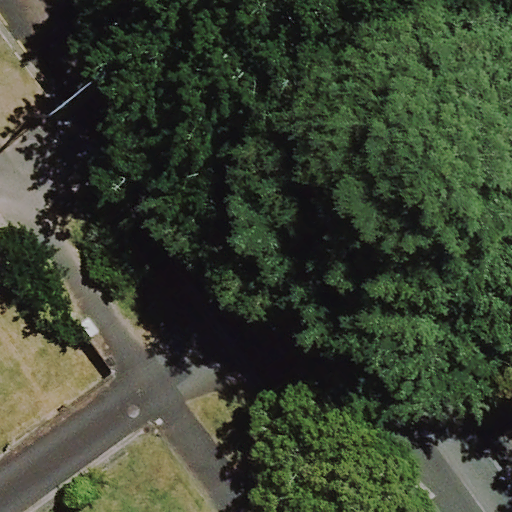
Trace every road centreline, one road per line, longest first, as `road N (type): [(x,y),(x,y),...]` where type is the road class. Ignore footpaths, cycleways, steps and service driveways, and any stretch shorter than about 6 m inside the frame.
road 1 (residential): [(317,276),(0,499)]
road 2 (residential): [(317,276),(118,0)]
road 3 (residential): [(484,511),(317,276)]
road 4 (residential): [(437,0),(511,108)]
